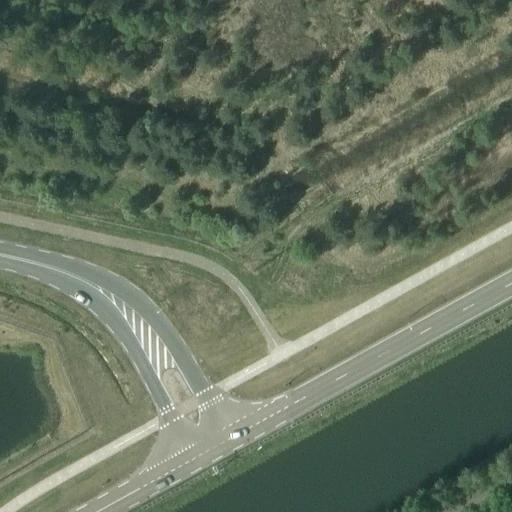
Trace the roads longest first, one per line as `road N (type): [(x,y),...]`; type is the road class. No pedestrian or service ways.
road 1 (secondary): [(225,443),(511,285)]
road 2 (tertiary): [(148,335),(123,307),(76,278),(0,255)]
road 3 (tertiary): [(148,335),(153,379),(189,463)]
road 4 (tertiary): [(225,443),(202,397),(148,335)]
